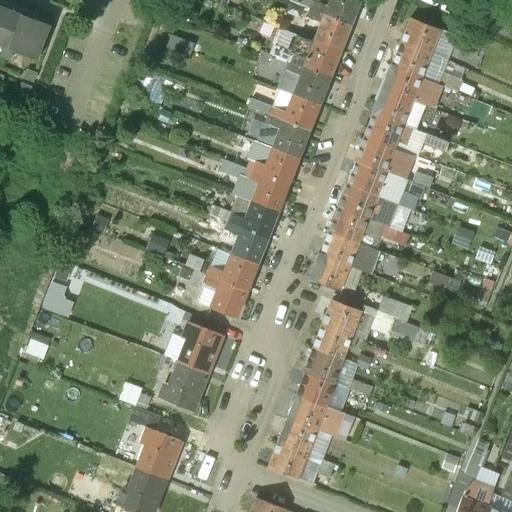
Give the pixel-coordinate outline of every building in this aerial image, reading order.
[(289,0),(289,1),(309,9),(312,0),(311,0),(289,0)] [(358,0),(329,0),(328,6),(312,0),(309,9),(349,24),(358,0)] [(49,25),(0,5),(0,44),(2,45),(12,49),(35,58),(49,25)] [(349,24),(309,9),(306,17),(321,23),(314,41),(339,51),(349,24)] [(439,29),(409,18),(400,42),(430,54),(439,29)] [(314,41),(298,35),(292,53),(307,59),(314,41)] [(479,47),(455,36),(450,47),(474,58),(479,47)] [(339,51),(314,41),(307,59),(292,53),(291,54),(289,61),(328,77),(339,51)] [(430,54),(400,42),(391,65),(390,66),(420,78),(430,54)] [(279,47),(271,43),(267,53),(278,58),(278,59),(288,62),(289,61),(291,54),(281,50),(282,49),(280,47),(279,46),(279,47)] [(12,49),(2,45),(0,50),(0,55),(8,59),(12,49)] [(278,59),(272,57),(269,65),(285,71),(285,70),(288,62),(278,59)] [(328,77),(289,61),(288,62),(285,70),(278,89),(293,94),(318,104),(328,77)] [(420,78),(390,66),(391,65),(390,64),(380,89),(411,101),(412,100),(425,106),(430,107),(439,85),(420,78)] [(34,72),(25,68),(21,78),(30,81),(34,72)] [(461,82),(437,71),(433,82),(457,92),(461,82)] [(29,86),(20,82),(16,91),(25,95),(29,86)] [(293,94),(278,89),(272,106),(271,106),(268,115),(308,130),(318,104),(293,94)] [(411,101),(380,89),(371,113),(372,114),(372,113),(402,125),(410,128),(415,130),(425,106),(412,100),(411,101)] [(271,106),(250,98),(247,106),(260,112),(268,115),(271,106)] [(268,115),(260,112),(257,120),(264,123),(268,115)] [(402,125),(372,113),(372,114),(363,136),(393,148),(396,141),(404,144),(410,128),(402,125)] [(308,130),(268,115),(264,123),(257,142),(272,148),(272,147),(297,157),(308,130)] [(446,142),(426,134),(422,142),(443,151),(442,155),(451,158),(454,149),(445,145),(446,142)] [(256,141),(238,135),(231,151),(240,155),(249,159),(256,141)] [(393,148),(363,136),(353,161),(355,161),(355,160),(385,172),(397,177),(402,179),(412,155),(392,149),(393,148)] [(257,142),(256,141),(249,159),(251,159),(247,168),(287,183),(297,157),(272,147),(272,148),(257,142)] [(249,159),(240,155),(236,165),(247,169),(247,168),(251,159),(249,159)] [(385,172),(355,160),(355,161),(346,184),(376,195),(385,172)] [(236,165),(225,161),(221,171),(241,179),(243,179),(247,169),(236,165)] [(287,183),(247,168),(247,169),(243,179),(241,179),(234,195),(251,201),(252,200),(276,210),(287,183)] [(431,178),(415,172),(412,182),(423,187),(428,188),(431,178)] [(402,179),(397,177),(393,188),(419,198),(423,187),(412,182),(402,179)] [(376,195),(346,184),(337,207),(367,219),(382,225),(385,226),(394,203),(376,196),(376,195)] [(276,210),(252,200),(251,201),(245,219),(230,212),(227,221),(266,237),(276,210)] [(230,212),(220,208),(220,209),(211,205),(207,214),(217,217),(216,218),(226,222),(227,221),(230,212)] [(367,219),(337,207),(328,231),(357,242),(367,219)] [(266,237),(227,221),(226,222),(223,230),(238,236),(231,254),(256,263),(266,237)] [(449,241),(465,246),(471,230),(456,224),(449,241)] [(385,226),(382,225),(378,235),(393,241),(404,245),(408,236),(397,231),(385,226)] [(357,242),(328,231),(319,253),(319,254),(348,266),(357,242)] [(231,254),(216,248),(205,275),(245,290),(256,263),(231,254)] [(348,266),(319,254),(319,253),(317,253),(307,278),(339,291),(348,266)] [(205,275),(194,270),(189,282),(201,287),(202,283),(205,275)] [(245,290),(205,275),(202,283),(217,289),(210,308),(235,317),(245,290)] [(350,300),(333,294),(331,300),(347,306),(350,300)] [(410,307),(383,297),(377,310),(392,316),(404,321),(410,307)] [(331,300),(330,299),(321,324),(351,336),(351,335),(363,340),(369,328),(373,316),(360,311),(363,306),(363,305),(350,300),(347,306),(331,300)] [(377,310),(376,310),(376,311),(363,306),(360,311),(373,316),(369,328),(421,348),(422,344),(423,344),(427,332),(410,325),(410,324),(391,318),(392,316),(377,310)] [(221,335),(187,322),(181,337),(186,339),(177,362),(207,373),(221,335)] [(351,336),(321,324),(312,347),(342,359),(351,336)] [(168,349),(158,346),(156,353),(165,357),(168,349)] [(342,359),(312,347),(302,372),(304,372),(334,383),(334,382),(333,382),(342,359)] [(159,355),(155,366),(161,369),(165,357),(156,353),(155,354),(159,355)] [(370,359),(359,354),(355,365),(366,369),(370,359)] [(511,360),(510,360),(503,388),(511,390),(511,360)] [(207,373),(177,362),(169,384),(164,382),(158,398),(192,411),(207,373)] [(334,383),(304,372),(295,395),(325,407),(325,406),(337,411),(343,397),(347,388),(334,382),(334,383)] [(371,387),(350,379),(347,387),(357,391),(358,391),(368,395),(369,395),(371,387)] [(149,389),(141,385),(138,393),(137,393),(133,406),(144,410),(149,397),(147,396),(149,389)] [(357,391),(347,387),(347,388),(343,397),(364,405),(368,395),(358,391),(357,391)] [(325,407),(295,395),(286,417),(285,417),(285,418),(316,430),(327,434),(331,425),(347,431),(348,431),(355,434),(357,429),(333,420),(337,411),(325,406),(325,407)] [(316,430),(285,418),(284,419),(285,419),(280,433),(276,442),(306,454),(316,430)] [(347,431),(331,425),(327,434),(369,450),(372,440),(355,434),(348,431),(347,431)] [(180,441),(147,427),(141,442),(145,444),(136,467),(165,478),(180,441)] [(511,427),(501,456),(510,459),(511,453),(511,427)] [(477,440),(464,472),(475,477),(488,444),(477,440)] [(306,454),(276,442),(267,466),(297,478),(310,483),(316,470),(315,470),(320,459),(306,454)] [(491,446),(483,467),(493,471),(502,450),(491,446)] [(333,465),(320,459),(315,470),(316,470),(329,476),(333,465)] [(123,465),(113,461),(110,469),(120,473),(121,472),(123,465)] [(136,469),(126,465),(125,465),(123,465),(121,472),(122,472),(117,485),(123,488),(117,503),(139,511),(152,511),(165,478),(136,467),(136,469)] [(511,500),(511,474),(510,474),(500,497),(511,502),(511,500)] [(472,481),(464,491),(461,496),(454,511),(483,511),(486,506),(490,493),(492,488),(472,481)] [(511,501),(511,502),(500,497),(490,493),(486,506),(483,511),(510,511),(511,507),(511,501)] [(283,511),(285,509),(255,498),(249,511),(283,511)]
